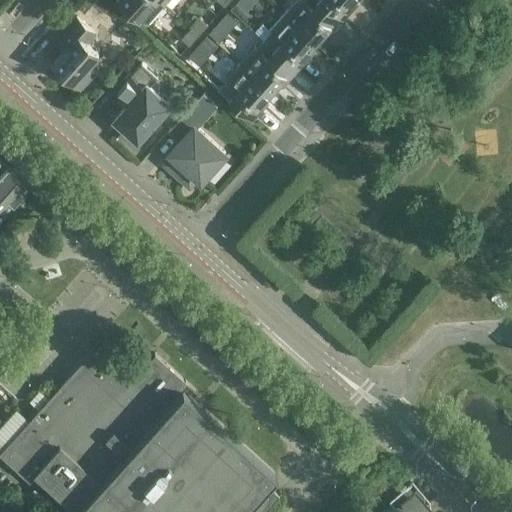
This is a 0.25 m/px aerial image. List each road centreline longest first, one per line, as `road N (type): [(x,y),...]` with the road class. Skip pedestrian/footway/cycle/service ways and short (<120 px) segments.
road 1 (residential): [(0,271),(71,249),(89,253),(291,443)]
road 2 (residential): [(192,246),(414,0)]
road 3 (tertiary): [(192,246),(0,73)]
road 4 (tertiary): [(324,364),(192,246)]
road 5 (tertiary): [(449,475),(398,412),(324,364)]
road 6 (tertiary): [(324,364),(384,427),(449,475)]
